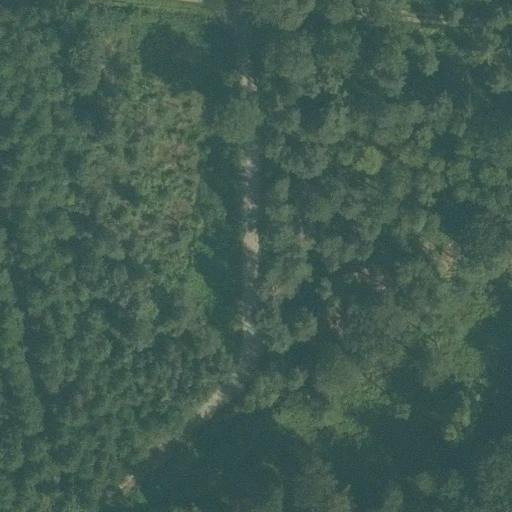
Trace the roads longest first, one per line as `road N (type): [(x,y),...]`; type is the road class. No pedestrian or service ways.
road 1 (track): [(244,0),(256,288),(251,359),(210,419),(90,511)]
road 2 (track): [(384,0),(511,15)]
